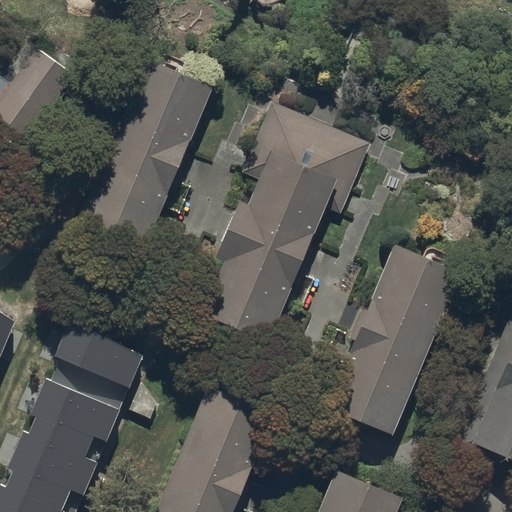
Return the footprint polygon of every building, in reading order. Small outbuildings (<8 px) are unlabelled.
[(0,132),(20,146),(72,70),(34,43),(13,74),(0,64),(0,132)] [(217,81),(145,53),(78,225),(149,253),(217,81)] [(370,135),(273,98),(248,163),(259,167),(248,195),(237,191),(212,255),(221,259),(202,307),(272,334),(322,206),(340,213),(370,135)] [(461,264),(394,239),(331,406),(399,431),(461,264)] [(511,302),(457,433),(511,456),(511,302)] [(51,312),(0,433),(0,511),(51,511),(123,342),(51,312)] [(0,353),(15,319),(0,312),(0,353)] [(237,511),(279,408),(208,380),(155,511),(237,511)] [(395,511),(404,492),(337,464),(316,511),(395,511)]
